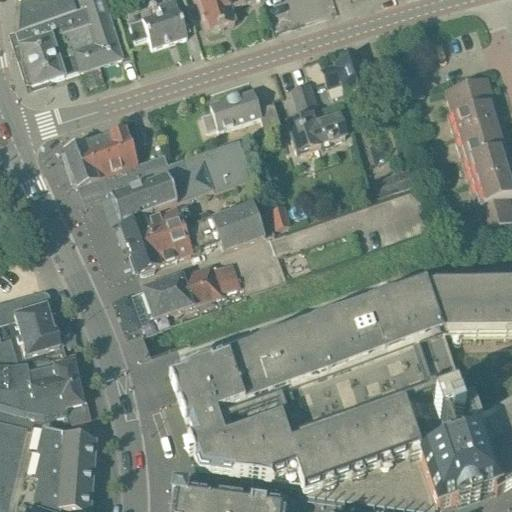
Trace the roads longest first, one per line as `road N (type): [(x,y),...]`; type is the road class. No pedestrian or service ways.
road 1 (residential): [(6,136),(68,124),(463,0)]
road 2 (secondary): [(132,511),(128,438),(104,336),(6,136)]
